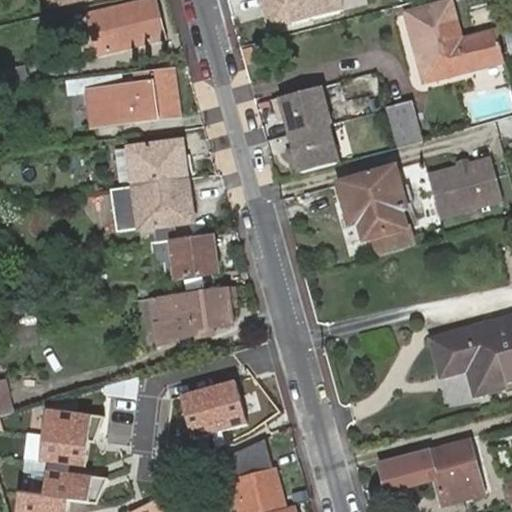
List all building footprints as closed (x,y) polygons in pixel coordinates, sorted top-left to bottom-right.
[(263,0),(272,31),(346,11),(342,0),(263,0)] [(156,22),(161,22),(156,1),(92,17),(102,57),(161,42),(156,22)] [(507,59),(500,32),(499,29),(462,39),(451,2),(408,13),(426,82),(507,59)] [(166,41),(161,22),(156,22),(161,42),(166,41)] [(0,74),(0,84),(1,89),(30,84),(28,69),(0,74)] [(157,114),(178,110),(171,71),(136,76),(138,88),(84,95),(85,97),(89,97),(93,126),(90,127),(90,130),(158,120),(157,114)] [(330,127),(319,89),(271,102),(278,125),(287,123),(291,138),(330,127)] [(473,105),(480,122),(507,111),(500,94),(473,105)] [(388,108),(399,149),(423,143),(412,101),(388,108)] [(179,117),(178,110),(157,114),(158,120),(179,117)] [(291,138),(295,152),(289,154),(295,177),(340,165),(330,127),(291,138)] [(184,144),(131,151),(136,188),(189,181),(184,144)] [(493,161),(431,177),(441,221),(504,205),(493,161)] [(404,208),(394,171),(339,186),(346,212),(356,209),(366,240),(371,239),(377,259),(415,249),(409,228),(404,230),(399,210),(404,208)] [(189,181),(136,188),(142,231),(193,224),(189,181)] [(356,243),(366,240),(356,209),(346,212),(356,243)] [(219,275),(213,237),(172,243),(151,246),(155,266),(165,265),(168,282),(178,281),(219,275)] [(235,306),(232,288),(159,299),(165,326),(155,327),(161,346),(197,337),(196,332),(211,330),(233,326),(229,307),(235,306)] [(165,326),(159,299),(151,300),(155,327),(165,326)] [(511,321),(434,343),(443,378),(464,372),(470,377),(475,396),(511,385),(511,321)] [(212,336),(211,330),(196,332),(197,337),(198,339),(212,336)] [(439,381),(443,408),(468,404),(464,377),(439,381)] [(236,382),(181,398),(193,442),(248,426),(236,382)] [(106,419),(48,410),(45,437),(31,436),(28,461),(87,468),(90,443),(97,443),(106,419)] [(470,442),(430,454),(441,494),(469,486),(472,497),(485,494),(470,442)] [(106,505),(108,479),(48,473),(46,497),(18,494),(16,511),(69,511),(71,501),(106,505)] [(242,511),(269,511),(284,508),(275,474),(235,485),(242,511)] [(469,486),(441,494),(444,505),(472,497),(469,486)] [(159,511),(157,503),(139,511),(159,511)]
